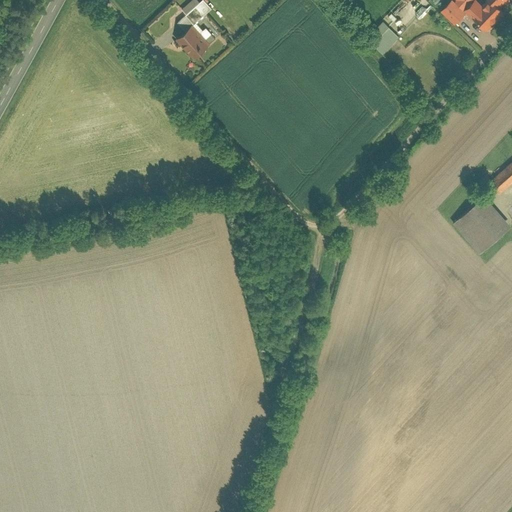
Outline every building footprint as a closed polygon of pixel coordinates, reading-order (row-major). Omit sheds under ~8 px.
[(185,31),(194,23),(212,7),(205,0),(201,0),(199,1),(198,0),(192,0),(182,9),(187,15),(178,23),(185,31)] [(483,0),(481,3),(478,0),(450,0),(438,12),(454,28),(467,15),(485,32),(505,12),(500,7),(506,0),(483,0)] [(381,20),(364,38),(381,54),(398,37),(381,20)] [(185,31),(177,40),(194,58),(215,38),(206,28),(202,32),(194,23),(185,31)] [(511,160),(488,181),(497,193),(511,180),(511,160)] [(483,195),(451,222),(478,253),(510,226),(483,195)]
